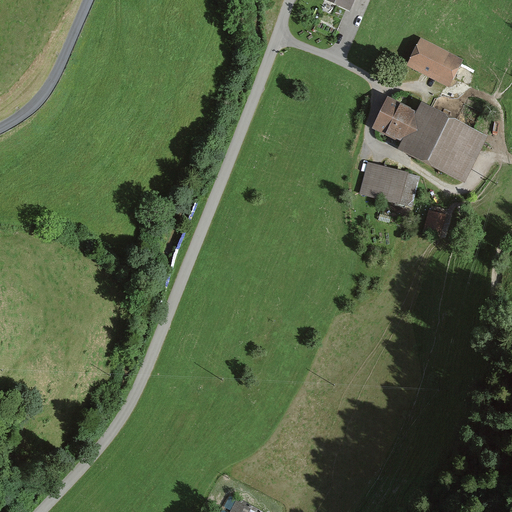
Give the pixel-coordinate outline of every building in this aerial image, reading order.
[(318,0),(346,11),(350,0),(318,0)] [(460,62),(419,41),(405,67),(447,88),(460,62)] [(411,116),(385,103),(371,131),(398,144),(395,151),(462,183),(483,139),(415,107),(411,116)] [(419,178),(368,166),(360,197),(411,210),(419,178)] [(446,218),(429,215),(426,234),(443,237),(446,218)] [(254,511),(233,501),(227,511),(254,511)]
